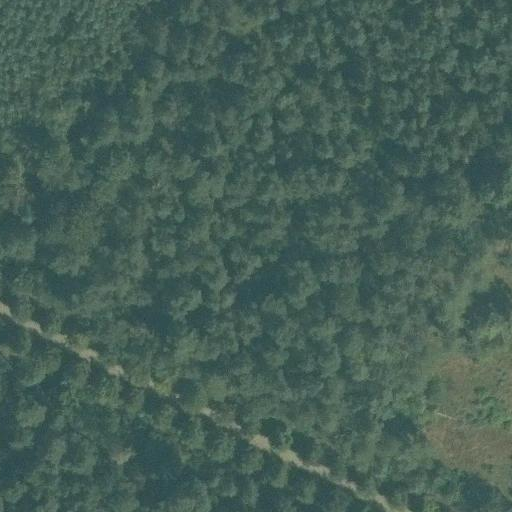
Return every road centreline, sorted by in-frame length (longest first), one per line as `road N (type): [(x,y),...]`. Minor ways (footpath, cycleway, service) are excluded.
road 1 (unclassified): [(399,511),(0,313)]
road 2 (track): [(215,0),(0,231)]
